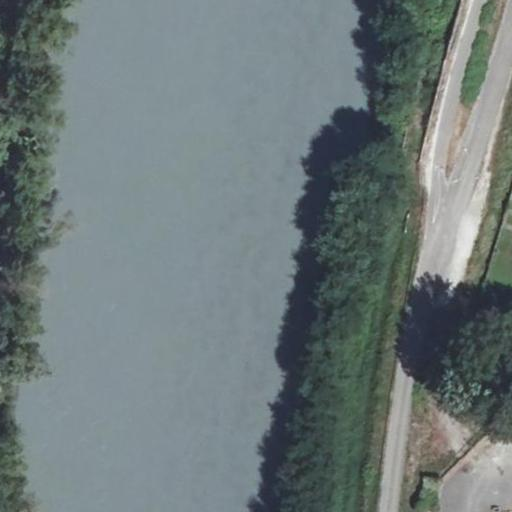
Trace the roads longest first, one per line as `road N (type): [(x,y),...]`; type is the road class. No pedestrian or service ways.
road 1 (unclassified): [(511,33),(463,194),(419,291),(388,511)]
road 2 (track): [(461,439),(431,385),(419,291)]
